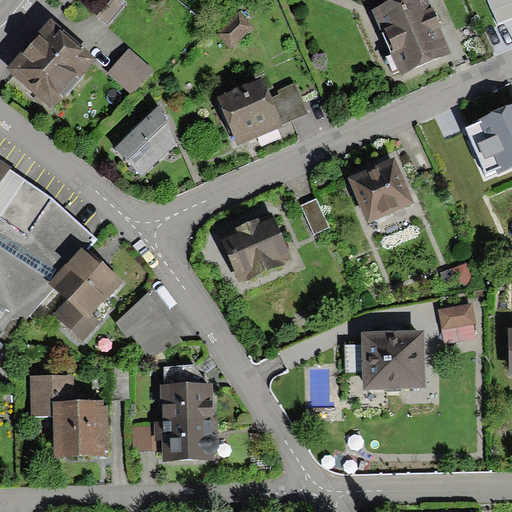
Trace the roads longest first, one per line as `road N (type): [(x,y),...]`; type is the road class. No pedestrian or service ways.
road 1 (residential): [(144,230),(511,64)]
road 2 (residential): [(0,498),(317,491)]
road 3 (residential): [(144,230),(317,491)]
road 4 (residential): [(317,491),(511,484)]
road 5 (residential): [(0,118),(144,230)]
